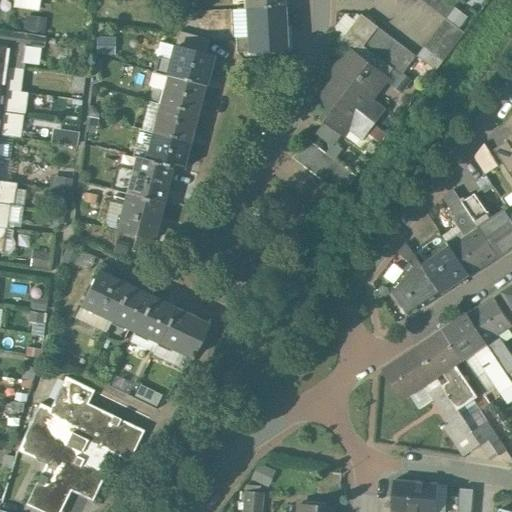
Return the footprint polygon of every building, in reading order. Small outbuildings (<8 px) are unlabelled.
[(248,0),(249,9),(282,8),(281,0),(248,0)] [(430,0),(427,4),(436,11),(444,0),(430,0)] [(444,0),(436,11),(446,19),(460,0),(444,0)] [(249,9),(246,10),(246,25),(249,25),(250,38),(260,38),(284,36),(282,8),(249,9)] [(27,14),(24,29),(45,32),(47,17),(27,14)] [(362,15),(340,44),(349,51),(386,79),(394,70),(392,69),(383,62),(374,55),(364,47),(379,28),(362,15)] [(465,33),(446,19),(438,29),(457,43),(465,33)] [(388,36),(379,28),(364,47),(374,55),(388,36)] [(457,43),(438,29),(431,38),(450,52),(457,43)] [(209,40),(179,32),(175,48),(205,56),(209,40)] [(388,36),(374,55),(383,62),(398,43),(388,36)] [(115,53),(115,37),(99,37),(100,53),(115,53)] [(250,38),(238,39),(239,51),(261,49),(260,38),(250,38)] [(450,52),(431,38),(424,47),(443,61),(450,52)] [(9,45),(0,43),(0,67),(6,68),(9,45)] [(398,43),(383,62),(392,69),(407,49),(398,43)] [(25,47),(9,45),(6,68),(21,70),(25,47)] [(443,61),(424,47),(417,57),(436,71),(443,61)] [(205,56),(175,48),(171,62),(175,63),(170,78),(203,86),(210,57),(205,56)] [(407,49),(392,69),(394,70),(402,76),(417,57),(407,49)] [(349,51),(336,69),(336,74),(341,77),(336,84),(335,83),(324,97),(335,105),(323,120),(325,122),(343,136),(349,128),(362,138),(383,111),(370,101),(386,80),(386,79),(349,51)] [(6,68),(0,67),(0,90),(18,93),(21,70),(6,68)] [(402,76),(394,70),(386,79),(386,80),(390,83),(402,93),(410,82),(402,76)] [(170,78),(167,77),(163,91),(167,92),(163,106),(195,114),(203,86),(170,78)] [(18,93),(0,90),(0,113),(16,115),(18,93)] [(163,106),(160,105),(156,119),(159,120),(155,134),(188,143),(195,114),(163,106)] [(16,115),(0,113),(0,136),(12,138),(16,115)] [(511,115),(500,131),(507,142),(511,148),(511,115)] [(343,136),(325,122),(316,134),(333,148),(335,146),(343,136)] [(155,134),(152,133),(149,148),(152,149),(148,163),(171,169),(180,171),(188,143),(155,134)] [(12,138),(0,136),(0,159),(9,161),(12,138)] [(308,140),(293,159),(304,166),(318,148),(308,140)] [(511,148),(507,142),(494,150),(511,177),(511,148)] [(474,153),(487,173),(500,165),(488,145),(474,153)] [(364,167),(335,146),(333,148),(327,155),(357,176),(364,167)] [(327,155),(318,148),(304,166),(342,196),(357,176),(327,155)] [(9,161),(0,159),(0,182),(6,183),(9,161)] [(148,163),(136,160),(132,173),(127,195),(162,204),(171,169),(148,163)] [(132,173),(118,169),(112,191),(127,195),(132,173)] [(463,203),(455,190),(443,198),(456,217),(467,209),(463,203)] [(323,222),(285,192),(271,211),(308,241),(323,222)] [(162,204),(127,195),(117,231),(152,240),(162,204)] [(493,221),(476,195),(463,203),(467,209),(481,229),(493,221)] [(456,217),(453,219),(461,231),(467,239),(481,229),(467,209),(456,217)] [(493,221),(481,229),(499,256),(511,247),(511,213),(510,211),(510,210),(493,221)] [(429,214),(415,231),(421,246),(441,232),(429,214)] [(481,229),(467,239),(461,231),(447,241),(451,247),(470,276),(499,256),(481,229)] [(451,247),(422,266),(441,295),(470,276),(451,247)] [(418,260),(392,293),(409,316),(441,295),(422,266),(418,260)] [(127,288),(97,273),(81,306),(111,321),(113,318),(127,288)] [(150,299),(127,288),(113,318),(126,325),(125,327),(135,332),(136,329),(150,299)] [(150,299),(136,329),(149,336),(148,338),(158,342),(159,340),(173,310),(150,299)] [(494,301),(468,318),(486,344),(511,327),(494,301)] [(197,321),(173,310),(159,340),(172,347),(171,349),(181,354),(197,321)] [(468,318),(444,334),(461,360),(472,353),(486,344),(468,318)] [(197,321),(181,354),(191,358),(191,359),(192,359),(208,325),(207,324),(207,325),(197,321)] [(444,334),(419,350),(436,376),(443,372),(456,363),(461,360),(444,334)] [(491,352),(486,344),(472,353),(500,394),(511,386),(511,382),(506,374),(501,366),(491,352)] [(502,344),(491,352),(501,366),(511,359),(502,344)] [(419,350),(385,373),(404,398),(425,383),(436,376),(419,350)] [(511,359),(501,366),(506,374),(511,369),(511,359)] [(479,397),(456,363),(443,372),(450,383),(444,388),(459,410),(479,397)] [(444,388),(436,376),(425,383),(452,423),(447,427),(466,455),(481,445),(473,433),(459,410),(444,388)] [(93,421),(81,415),(93,391),(65,378),(50,409),(39,405),(16,452),(44,465),(25,506),(38,511),(41,511),(46,503),(61,509),(70,491),(77,494),(82,484),(96,491),(106,471),(99,468),(106,452),(114,455),(119,444),(133,451),(143,431),(101,411),(99,412),(97,413),(96,414),(93,421)] [(507,451),(488,423),(473,433),(481,445),(492,461),(507,451)] [(253,478),(270,485),(276,470),(259,463),(253,478)] [(436,511),(438,484),(394,481),(392,511),(436,511)] [(337,486),(318,485),(318,495),(337,496),(337,486)] [(256,490),(243,490),(241,511),(257,511),(259,496),(256,496),(256,490)]
